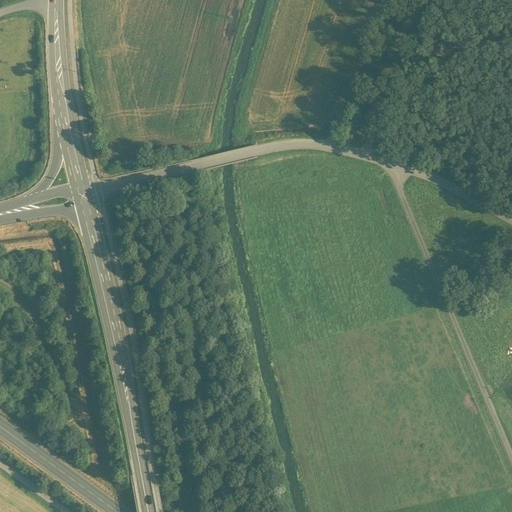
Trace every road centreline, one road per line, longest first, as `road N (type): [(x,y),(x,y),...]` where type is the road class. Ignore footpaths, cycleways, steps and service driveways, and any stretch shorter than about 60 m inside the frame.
road 1 (unclassified): [(391,163),(511,455)]
road 2 (unclassified): [(87,196),(297,144),(391,163)]
road 3 (tertiary): [(138,458),(87,196)]
road 4 (track): [(417,0),(364,155)]
road 5 (primary): [(0,425),(119,511)]
road 6 (unclassified): [(391,163),(511,221)]
road 7 (primary): [(64,102),(53,174),(16,210)]
